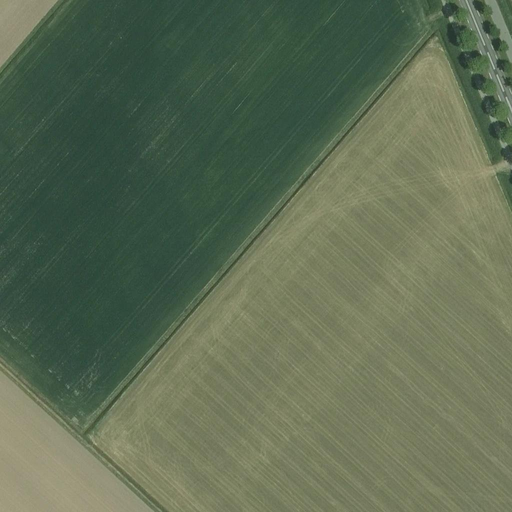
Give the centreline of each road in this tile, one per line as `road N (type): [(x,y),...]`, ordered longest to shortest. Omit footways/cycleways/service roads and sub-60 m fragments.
road 1 (unclassified): [(511,163),(444,0)]
road 2 (primary): [(511,111),(466,0)]
